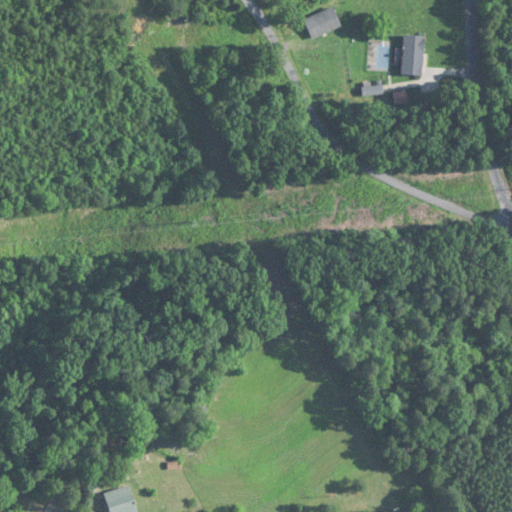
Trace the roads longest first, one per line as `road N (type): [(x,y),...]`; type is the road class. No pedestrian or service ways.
road 1 (residential): [(247,0),(322,128),(350,157),(414,192),(511,224)]
road 2 (residential): [(511,212),(478,96),(472,0)]
